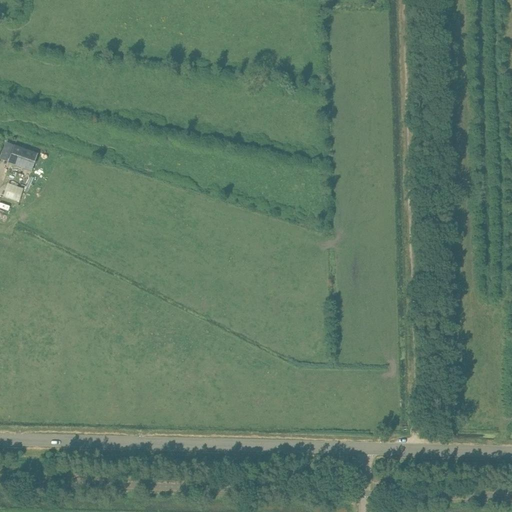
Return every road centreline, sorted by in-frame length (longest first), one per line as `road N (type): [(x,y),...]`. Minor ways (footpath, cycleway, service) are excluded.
road 1 (tertiary): [(365,448),(0,437)]
road 2 (tertiary): [(511,452),(365,448)]
